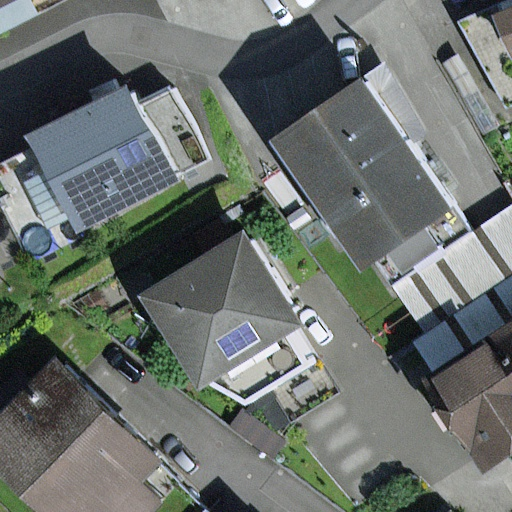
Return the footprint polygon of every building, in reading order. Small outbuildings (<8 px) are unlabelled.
[(511,2),(464,24),(511,107),(511,106),(511,2)] [(435,171),(374,81),(294,135),(396,286),(476,231),(435,171)] [(50,149),(83,215),(177,168),(137,89),(56,130),(43,137),(50,149)] [(83,215),(50,149),(0,174),(0,199),(27,253),(33,264),(93,233),(83,215)] [(0,267),(27,253),(0,199),(0,267)] [(256,238),(165,293),(238,414),(329,360),(295,304),(256,238)] [(511,332),(441,379),(496,462),(511,451),(511,332)] [(153,511),(184,481),(113,412),(66,367),(41,393),(0,435),(0,442),(72,511),(153,511)] [(0,395),(0,435),(41,393),(21,374),(0,395)] [(208,511),(212,508),(184,481),(153,511),(208,511)]
